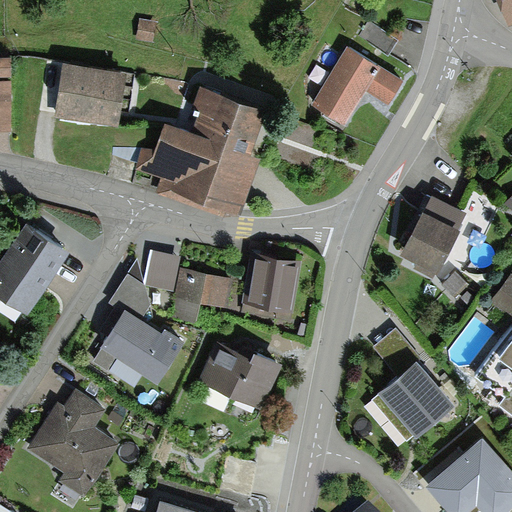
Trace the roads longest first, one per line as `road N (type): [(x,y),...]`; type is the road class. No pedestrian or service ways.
road 1 (residential): [(355,238),(299,511)]
road 2 (residential): [(137,202),(0,424)]
road 3 (residential): [(456,30),(427,104),(355,238)]
road 4 (residential): [(355,238),(208,224),(137,202)]
road 5 (residential): [(137,202),(0,167)]
